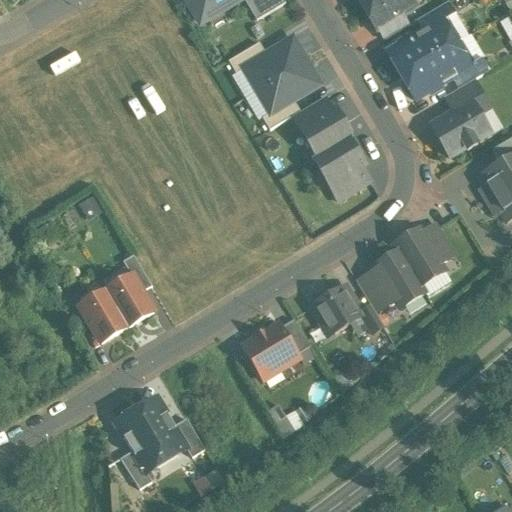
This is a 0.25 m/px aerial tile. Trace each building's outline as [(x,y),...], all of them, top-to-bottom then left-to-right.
[(184,0),(200,26),(242,1),(243,0),(184,0)] [(282,0),(243,0),(242,1),(256,23),(286,6),(282,0)] [(356,0),(362,9),(377,0),(356,0)] [(409,0),(377,0),(362,9),(376,33),(379,32),(402,18),(415,10),(409,0)] [(448,5),(417,23),(423,34),(442,22),(443,24),(455,17),(448,5)] [(402,18),(379,32),(385,42),(408,28),(402,18)] [(423,34),(387,55),(401,79),(456,46),(443,24),(442,22),(423,34)] [(266,56),(242,70),(256,95),(307,65),(293,41),(266,56)] [(259,46),(230,64),(236,74),(242,70),(266,56),(259,46)] [(456,46),(401,79),(416,103),(452,81),(471,70),(470,69),(456,46)] [(482,61),(470,69),(471,70),(452,81),(458,92),(475,82),(489,73),(482,61)] [(307,65),(256,95),(269,117),(293,102),(320,87),(307,65)] [(458,92),(444,100),(453,115),(471,104),(472,105),(484,98),(475,82),(458,92)] [(484,98),(472,105),(471,104),(453,115),(431,128),(450,160),(466,150),(467,153),(477,147),(476,145),(490,136),(479,117),(492,110),(484,98)] [(300,114),(293,119),(301,133),(332,114),(324,100),(300,114)] [(293,119),(300,114),(293,102),(269,117),(263,120),(270,132),(293,119)] [(332,114),(301,133),(301,134),(316,160),(317,160),(348,142),(349,142),(352,140),(335,112),(332,114)] [(511,140),(492,152),(499,165),(511,157),(511,140)] [(348,142),(317,160),(316,160),(313,162),(329,189),(330,189),(330,190),(361,171),(365,169),(349,142),(348,142)] [(511,157),(499,165),(478,177),(493,201),(511,189),(511,157)] [(361,171),(330,190),(339,204),(370,185),(361,171)] [(511,189),(493,201),(507,225),(511,222),(511,189)] [(435,226),(421,235),(440,266),(454,257),(435,226)] [(419,231),(394,247),(398,254),(374,268),(376,272),(395,303),(400,311),(425,295),(421,288),(445,274),(440,266),(421,235),(419,231)] [(152,290),(133,259),(123,265),(132,280),(132,279),(142,295),(152,290)] [(395,303),(376,272),(357,284),(371,308),(375,315),(395,303)] [(132,280),(106,295),(127,331),(153,315),(142,295),(132,279),(132,280)] [(327,300),(311,310),(322,327),(327,324),(333,334),(361,317),(362,317),(361,315),(346,289),(338,294),(334,293),(328,296),(327,300)] [(106,295),(80,311),(101,346),(127,331),(106,295)] [(371,308),(361,315),(362,317),(361,317),(372,335),(384,328),(375,315),(371,308)] [(310,349),(294,322),(280,330),(297,357),(310,349)] [(278,327),(242,349),(261,380),(278,369),(280,373),(300,361),(297,357),(280,330),(278,327)] [(157,401),(117,425),(117,431),(132,455),(144,474),(184,449),(186,448),(174,430),(157,401)] [(205,453),(186,422),(174,430),(186,448),(184,449),(192,461),(205,453)] [(144,474),(132,455),(120,462),(139,493),(152,485),(144,474)]
